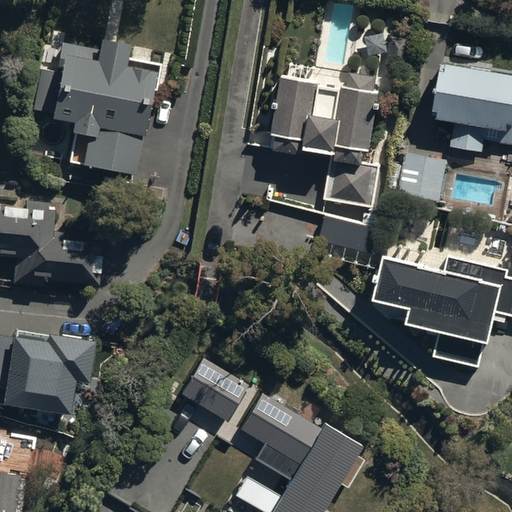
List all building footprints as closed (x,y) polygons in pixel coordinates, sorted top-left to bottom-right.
[(411,38),(390,36),(387,62),(408,65),(411,38)] [(96,48),(52,40),(37,111),(51,113),(50,118),(72,122),(70,130),(73,130),(68,160),(135,172),(155,67),(125,63),(128,43),(98,38),(96,48)] [(453,120),(449,145),(482,150),(484,140),(511,143),(511,73),(446,64),(445,70),(439,70),(434,109),(438,109),(437,118),(453,120)] [(322,80),(281,74),(273,132),(276,133),(274,148),(303,152),(304,147),(333,151),(327,198),(373,204),(378,166),(363,164),(365,149),(369,149),(377,91),(374,90),(376,74),(351,71),(350,85),(343,84),(343,88),(322,85),(322,80)] [(447,160),(406,153),(399,194),(439,201),(447,160)] [(0,254),(13,256),(12,281),(97,286),(100,239),(63,237),(64,230),(53,229),(54,204),(25,202),(25,205),(3,203),(3,193),(0,193),(0,254)] [(378,226),(326,214),(319,239),(372,252),(378,226)] [(444,269),(382,254),(374,298),(410,306),(406,322),(438,330),(432,355),(478,366),(484,341),(489,342),(496,311),(511,315),(511,277),(505,276),(507,269),(448,254),(444,269)] [(11,336),(4,389),(2,402),(69,412),(73,379),(88,381),(94,339),(48,333),(46,341),(12,336),(11,336)] [(0,387),(4,389),(11,336),(0,334),(0,387)] [(248,382),(202,355),(180,393),(226,420),(248,382)] [(320,427),(260,392),(239,428),(265,442),(255,459),(289,478),(279,495),(247,476),(235,496),(263,511),(321,511),(338,483),(346,487),(362,458),(354,454),(360,443),(323,422),(320,427)] [(0,417),(0,453),(14,456),(19,421),(0,417)] [(0,511),(12,511),(20,472),(0,468),(0,511)]
